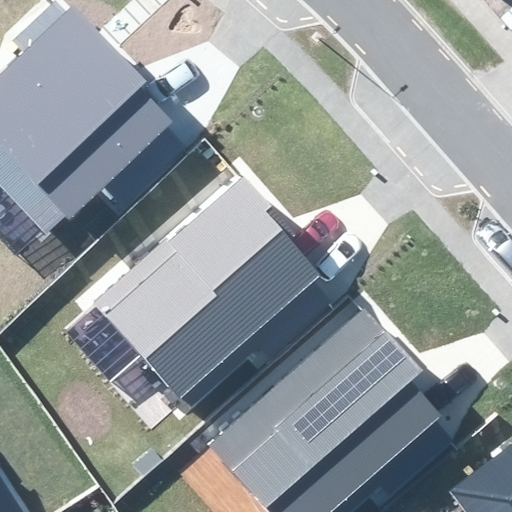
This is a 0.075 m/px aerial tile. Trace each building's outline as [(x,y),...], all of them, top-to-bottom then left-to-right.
[(0,68),(0,180),(45,227),(64,209),(70,215),(105,182),(123,200),(180,144),(164,128),(171,121),(139,89),(147,81),(72,3),(66,8),(58,0),(50,0),(7,42),(18,52),(0,68)] [(299,232),(243,171),(96,303),(190,407),(320,290),(313,282),(320,276),(289,241),(299,232)] [(208,446),(268,511),(331,511),(439,415),(409,381),(422,369),(363,305),(208,446)] [(511,511),(511,438),(444,489),(461,511),(511,511)] [(0,511),(22,511),(0,476),(0,511)]
